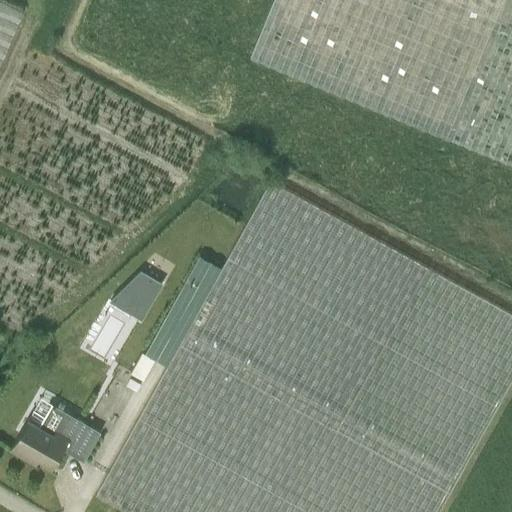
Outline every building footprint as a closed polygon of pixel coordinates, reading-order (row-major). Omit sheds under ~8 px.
[(0,0),(0,62),(23,11),(0,0)] [(511,165),(511,511),(511,0),(273,0),(250,56),(511,165)] [(222,268),(168,366),(97,495),(126,511),(437,511),(511,377),(511,314),(271,181),(222,268)] [(143,379),(155,359),(168,366),(222,268),(199,255),(145,353),(142,351),(131,372),(143,379)] [(109,300),(142,319),(163,283),(140,270),(109,300)] [(39,458),(53,466),(70,436),(57,428),(53,434),(28,419),(11,448),(36,464),(39,458)]
